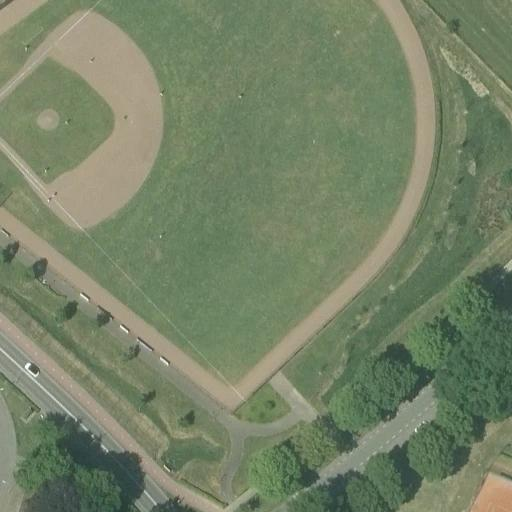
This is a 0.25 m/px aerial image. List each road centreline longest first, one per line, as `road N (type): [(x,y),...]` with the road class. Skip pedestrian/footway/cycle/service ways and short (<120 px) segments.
road 1 (tertiary): [(291,511),(511,320)]
road 2 (tertiary): [(0,350),(163,511)]
